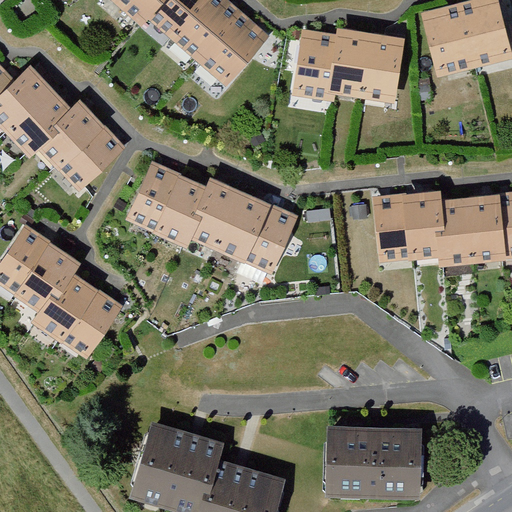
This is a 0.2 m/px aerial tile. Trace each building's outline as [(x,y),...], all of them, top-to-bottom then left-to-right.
[(114,0),(138,22),(148,13),(159,0),(114,0)] [(196,0),(159,0),(148,13),(168,31),(196,0)] [(235,10),(224,0),(196,0),(168,31),(191,54),(235,10)] [(507,58),(492,0),(473,0),(455,5),(471,67),(507,58)] [(455,5),(419,13),(434,76),(471,67),(455,5)] [(191,54),(219,80),(262,34),(235,10),(191,54)] [(334,35),(299,29),(288,93),(323,99),(324,93),(334,35)] [(366,36),(334,31),(334,35),(324,93),(356,99),(366,36)] [(389,104),(399,41),(366,36),(356,99),(389,104)] [(30,72),(23,65),(9,78),(0,87),(0,127),(43,86),(30,72)] [(0,87),(9,78),(0,67),(0,87)] [(48,91),(43,86),(0,127),(0,131),(21,153),(30,145),(49,127),(45,123),(62,106),(48,91)] [(71,97),(62,106),(45,123),(49,127),(30,145),(49,164),(55,158),(94,121),(77,103),(71,97)] [(55,158),(76,180),(114,142),(108,135),(94,121),(55,158)] [(155,164),(147,161),(124,214),(152,226),(174,176),(176,173),(155,164)] [(190,216),(202,188),(192,184),(174,176),(152,226),(151,230),(184,244),(186,239),(195,218),(190,216)] [(209,248),(232,194),(213,186),(204,182),(202,188),(190,216),(195,218),(186,239),(209,248)] [(233,257),(256,205),(247,201),(232,194),(209,248),(232,259),(233,257)] [(426,197),(397,197),(400,262),(432,261),(431,238),(436,238),(434,206),(434,196),(426,197)] [(511,196),(504,197),(490,198),(491,202),(494,255),(511,253),(511,196)] [(400,262),(397,197),(390,198),(369,199),(372,264),(400,262)] [(263,271),(288,216),(279,212),(258,202),(256,205),(233,257),(263,271)] [(471,204),(461,204),(466,265),(495,262),(494,255),(491,202),(471,204)] [(442,205),(434,206),(436,238),(431,238),(432,261),(433,267),(466,265),(461,204),(442,205)] [(24,233),(16,226),(0,249),(0,291),(7,296),(42,245),(24,233)] [(56,255),(42,245),(7,296),(31,312),(43,295),(49,299),(67,273),(72,266),(56,255)] [(74,278),(67,273),(49,299),(43,295),(31,312),(25,320),(50,338),(87,287),(74,278)] [(101,298),(87,287),(50,338),(72,354),(108,303),(101,298)] [(218,440),(149,422),(124,497),(175,511),(192,511),(198,490),(205,491),(213,458),(218,440)] [(417,430),(323,427),(321,496),(414,499),(417,430)] [(270,511),(281,479),(213,458),(205,491),(198,490),(192,511),(270,511)]
